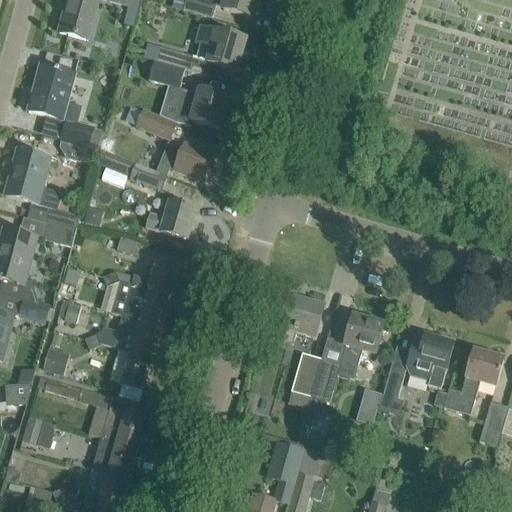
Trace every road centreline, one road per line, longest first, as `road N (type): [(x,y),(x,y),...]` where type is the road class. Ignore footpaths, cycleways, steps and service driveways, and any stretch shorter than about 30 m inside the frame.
road 1 (unclassified): [(183,511),(269,201)]
road 2 (residential): [(511,270),(269,201)]
road 3 (unclassified): [(269,201),(326,0)]
